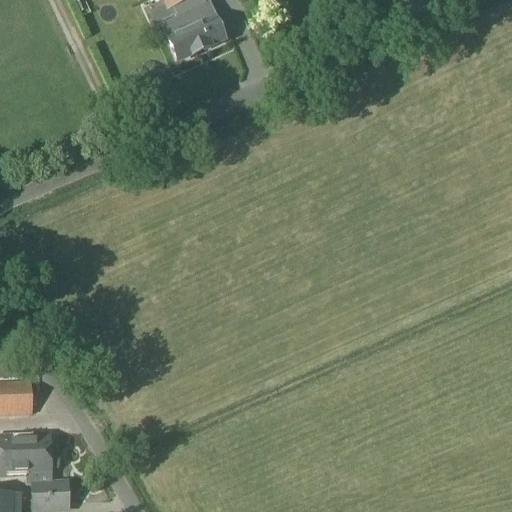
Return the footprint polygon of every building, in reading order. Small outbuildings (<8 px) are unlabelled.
[(177,63),(223,42),(213,20),(212,21),(206,7),(205,8),(201,0),(166,0),(170,8),(171,7),(183,34),(167,41),(177,63)] [(152,1),(130,10),(139,29),(160,20),(152,1)] [(0,417),(31,417),(31,391),(0,391),(0,417)] [(0,478),(25,478),(25,486),(32,486),(33,511),(66,510),(65,485),(50,486),(48,436),(0,437),(0,478)] [(16,511),(17,497),(0,495),(0,511),(16,511)]
